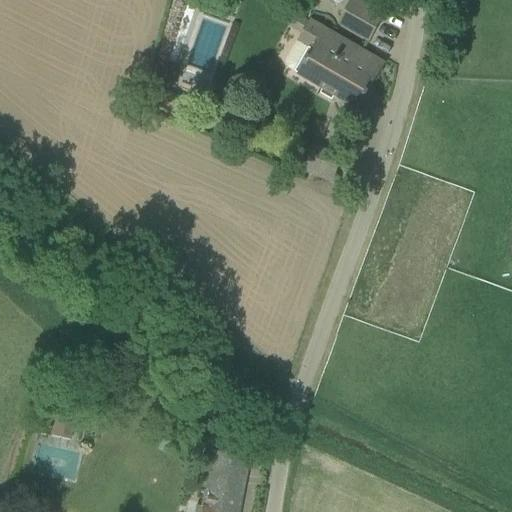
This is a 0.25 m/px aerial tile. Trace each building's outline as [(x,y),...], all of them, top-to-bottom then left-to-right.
[(339,23),(353,31),(370,40),(382,18),(351,1),(339,23)] [(287,68),(357,109),(358,110),(384,65),(310,22),(286,62),(287,68)] [(314,149),(306,172),(333,182),(341,159),(314,149)] [(82,421),(57,415),(51,440),(76,446),(82,421)] [(239,511),(247,459),(213,454),(202,509),(195,507),(194,511),(239,511)]
